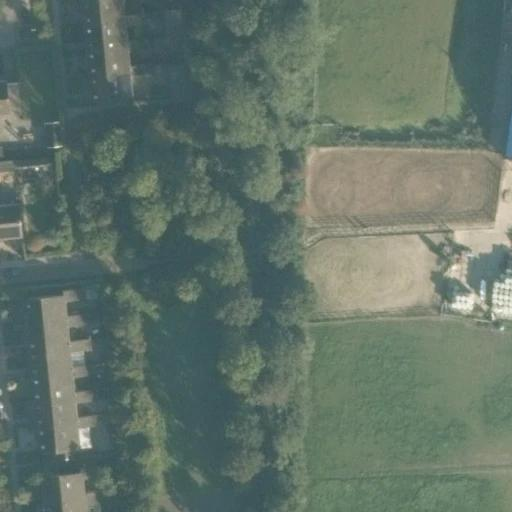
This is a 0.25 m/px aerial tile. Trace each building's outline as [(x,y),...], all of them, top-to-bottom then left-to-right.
[(83,0),(85,25),(125,21),(125,15),(123,0),(124,0),(83,0)] [(182,9),(168,10),(169,27),(183,26),(182,9)] [(125,15),(125,21),(85,25),(88,50),(128,45),(127,41),(126,25),(146,23),(145,14),(125,15)] [(90,75),(130,71),(130,67),(128,51),(148,49),(147,39),(127,41),(128,45),(88,50),(90,75)] [(182,64),(170,65),(171,83),(184,82),(182,64)] [(130,71),(90,75),(92,101),(133,97),(131,77),(150,75),(149,65),(130,67),(130,71)] [(0,81),(0,113),(8,113),(5,81),(0,81)] [(46,148),(53,147),(61,147),(59,122),(44,123),(46,148)] [(54,165),(53,156),(21,160),(22,169),(54,165)] [(0,164),(0,166),(1,173),(17,171),(16,162),(0,164)] [(19,204),(0,206),(0,238),(22,236),(19,204)] [(24,299),(27,326),(67,322),(67,317),(65,301),(85,299),(84,288),(63,290),(64,295),(24,299)] [(70,347),(69,342),(68,327),(88,325),(87,314),(67,317),(67,322),(27,326),(30,351),(70,347)] [(30,351),(32,377),(73,373),(72,367),(71,352),(90,350),(89,340),(69,342),(70,347),(30,351)] [(72,367),(73,373),(32,377),(35,403),(75,398),(75,394),(73,377),(92,375),(91,365),(72,367)] [(75,394),(75,398),(35,403),(38,427),(78,422),(77,418),(76,403),(95,401),(94,392),(75,394)] [(40,452),(58,450),(59,460),(87,457),(86,448),(80,448),(78,428),(97,426),(96,416),(77,418),(78,422),(38,427),(40,452)] [(77,471),(77,464),(59,466),(60,473),(77,471)] [(85,497),(85,495),(83,479),(103,476),(102,466),(81,469),(81,473),(41,477),(44,502),(85,497)] [(44,502),(44,511),(86,511),(86,504),(105,502),(104,493),(85,495),(85,497),(44,502)]
